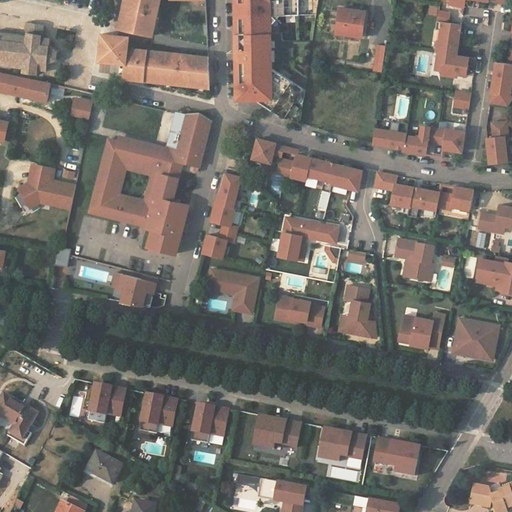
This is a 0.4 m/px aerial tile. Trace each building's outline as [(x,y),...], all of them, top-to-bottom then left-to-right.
[(125,0),(120,29),(152,36),(161,0),(204,0),(206,0),(205,0),(125,0)] [(317,14),(319,0),(235,0),(237,99),(255,99),(284,118),(300,123),(305,90),(270,66),(267,32),(269,32),(268,24),(282,15),(317,14)] [(364,11),(340,7),(336,33),(362,37),(364,27),(365,28),(367,19),(363,18),(364,11)] [(440,11),(439,21),(449,23),(450,13),(440,11)] [(21,35),(0,32),(0,64),(24,68),(23,71),(39,73),(39,70),(45,70),(48,71),(49,64),(57,61),(59,62),(60,60),(58,59),(59,51),(62,50),(60,48),(59,49),(51,44),(52,38),(43,37),(45,24),(28,21),(27,29),(28,29),(27,35),(26,35),(21,35)] [(444,53),(457,55),(462,25),(449,23),(439,21),(437,21),(436,29),(442,30),(440,42),(438,41),(436,52),(438,53),(444,53)] [(118,35),(104,33),(100,60),(113,62),(115,55),(122,56),(123,49),(124,43),(117,42),(118,35)] [(382,71),(386,45),(379,44),(374,70),(382,71)] [(115,55),(113,62),(125,64),(123,78),(209,89),(208,58),(192,57),(192,58),(178,57),(178,55),(139,51),(138,52),(123,49),(122,56),(115,55)] [(470,57),(457,55),(444,53),(441,71),(441,73),(454,75),(455,72),(458,72),(467,74),(470,57)] [(511,64),(509,64),(509,63),(496,61),(492,92),(511,95),(511,86),(511,87),(511,83),(511,64)] [(0,90),(48,102),(52,84),(2,73),(1,73),(0,78),(0,90)] [(471,93),(457,91),(454,106),(469,108),(471,93)] [(95,103),(78,99),(75,115),(92,118),(95,103)] [(192,114),(191,116),(179,113),(177,122),(179,122),(178,126),(173,125),(172,130),(173,136),(171,136),(169,145),(168,144),(165,153),(164,157),(183,162),(195,165),(200,166),(211,121),(207,120),(207,118),(204,116),(201,114),(199,113),(195,113),(192,114)] [(0,139),(6,141),(10,122),(0,119),(0,139)] [(407,134),(409,122),(400,121),(399,131),(376,128),(374,144),(405,148),(407,134)] [(511,136),(509,121),(495,123),(496,137),(487,138),(490,164),(511,161),(511,151),(511,149),(509,149),(507,136),(511,136)] [(437,142),(439,127),(422,124),(420,136),(407,134),(405,148),(405,149),(428,153),(430,141),(437,142)] [(447,129),(439,127),(437,142),(445,143),(445,148),(462,151),(465,130),(447,128),(447,129)] [(276,143),(258,138),(253,158),(271,163),(274,153),(276,144),(276,143)] [(173,201),(183,162),(164,157),(165,153),(109,139),(90,211),(109,216),(109,215),(114,216),(113,217),(129,221),(129,220),(134,221),(133,222),(140,224),(140,223),(146,224),(146,226),(147,226),(147,227),(153,229),(148,246),(177,254),(190,205),(173,201)] [(281,158),(278,172),(307,180),(308,175),(312,157),(298,154),(297,154),(295,162),(281,158)] [(312,157),(308,175),(325,179),(323,191),(331,192),(333,184),(338,164),(337,164),(333,178),(327,176),(330,162),(312,157)] [(337,164),(330,162),(327,176),(333,178),(337,164)] [(49,166),(39,163),(36,179),(21,188),(31,205),(38,201),(72,208),(77,185),(51,179),(54,167),(49,166)] [(338,164),(333,184),(359,190),(363,170),(338,164)] [(390,190),(393,175),(379,172),(376,187),(390,190)] [(242,177),(227,173),(221,195),(218,194),(216,202),(236,207),(240,209),(243,200),(236,199),(242,177)] [(390,190),(395,190),(396,184),(397,184),(399,176),(393,175),(390,190)] [(396,184),(395,190),(392,203),(410,207),(409,215),(418,217),(420,206),(437,210),(437,207),(452,209),(453,206),(471,210),(474,190),(455,187),(453,195),(422,189),(419,203),(412,202),(414,188),(397,184),(396,184)] [(422,189),(414,188),(412,202),(419,203),(422,189)] [(231,225),(236,207),(216,202),(212,220),(224,223),(222,231),(236,234),(238,226),(231,225)] [(482,213),(479,228),(495,231),(497,224),(507,226),(507,225),(508,223),(511,223),(511,207),(500,205),(498,216),(482,213)] [(286,217),(279,256),(298,259),(301,243),(302,236),(306,237),(321,240),(324,224),(286,217)] [(340,227),(324,224),(321,240),(337,243),(340,227)] [(234,242),(236,234),(222,231),(220,237),(208,234),(203,253),(224,258),(228,240),(234,242)] [(301,243),(298,259),(304,260),(307,244),(304,243),(306,237),(302,236),(301,243)] [(407,258),(404,275),(425,279),(426,272),(432,273),(434,262),(432,262),(435,245),(399,238),(396,255),(407,258)] [(331,250),(331,246),(328,245),(327,250),(334,261),(339,262),(340,259),(336,258),(331,250)] [(340,259),(342,248),(331,246),(331,250),(336,258),(340,259)] [(71,249),(58,247),(55,264),(68,267),(71,249)] [(360,252),(352,250),(351,256),(359,258),(360,252)] [(479,258),(475,276),(503,281),(501,290),(501,292),(511,294),(511,262),(507,262),(508,259),(494,257),(493,261),(479,258)] [(237,293),(235,304),(254,308),(260,278),(212,269),(208,288),(237,293)] [(112,287),(124,290),(125,286),(120,285),(122,275),(115,273),(112,287)] [(124,290),(122,301),(144,305),(147,291),(154,292),(158,278),(143,274),(142,279),(122,275),(120,285),(125,286),(124,290)] [(475,276),(475,280),(497,285),(497,289),(501,290),(503,281),(475,276)] [(370,289),(349,285),(346,299),(354,300),(351,317),(347,332),(376,338),(375,321),(371,321),(372,314),(369,314),(371,303),(367,303),(370,289)] [(154,292),(147,291),(144,305),(151,307),(154,292)] [(311,301),(294,298),(293,302),(280,300),(276,318),(290,321),(291,318),(298,319),(307,321),(306,324),(321,326),(325,307),(311,304),(311,301)] [(235,304),(234,309),(253,313),(254,308),(235,304)] [(404,315),(400,337),(413,339),(412,343),(412,344),(429,347),(430,346),(439,348),(446,314),(435,312),(434,320),(404,315)] [(351,317),(343,315),(340,330),(347,332),(351,317)] [(499,326),(460,318),(454,352),(478,357),(480,346),(484,343),(496,345),(499,326)] [(480,346),(478,357),(493,360),(496,345),(484,343),(480,346)] [(128,390),(97,384),(90,421),(107,424),(109,414),(123,417),(128,390)] [(39,413),(5,393),(0,401),(0,415),(17,425),(9,438),(24,447),(32,435),(27,432),(39,413)] [(179,400),(148,394),(142,431),(158,434),(160,424),(174,427),(179,400)] [(231,410),(200,404),(193,440),(210,444),(212,434),(226,437),(231,410)] [(297,454),(303,424),(261,416),(254,452),(273,456),(275,450),(297,454)] [(326,428),(319,464),(338,468),(339,463),(361,467),(367,436),(326,428)] [(420,446),(378,438),(374,461),(397,466),(396,472),(415,475),(420,446)] [(123,465),(98,451),(88,470),(113,483),(123,465)] [(239,474),(237,484),(244,486),(245,481),(246,476),(239,474)] [(262,479),(246,476),(245,481),(261,485),(262,479)] [(259,497),(275,500),(289,503),(288,508),(284,508),(282,511),(302,511),(307,487),(262,479),(261,485),(259,497)] [(493,503),(496,511),(507,511),(507,510),(511,508),(511,486),(499,491),(500,494),(491,496),(489,489),(474,486),(471,505),(491,509),(491,503),(493,503)] [(399,511),(401,505),(330,492),(328,502),(336,503),(336,499),(353,502),(350,511),(399,511)] [(156,511),(158,505),(137,500),(134,511),(156,511)] [(83,511),(63,502),(57,511),(83,511)]
